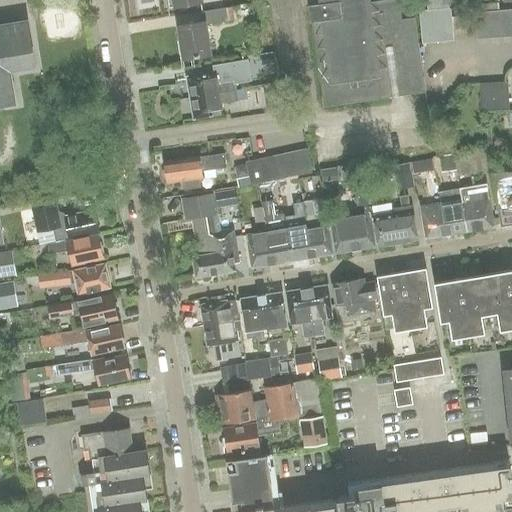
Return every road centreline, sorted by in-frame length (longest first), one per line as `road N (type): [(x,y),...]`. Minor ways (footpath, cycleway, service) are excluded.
road 1 (residential): [(511,234),(157,301)]
road 2 (residential): [(102,0),(157,301)]
road 3 (residential): [(157,301),(192,511)]
road 4 (unknown): [(59,489),(53,442),(60,433),(179,411)]
